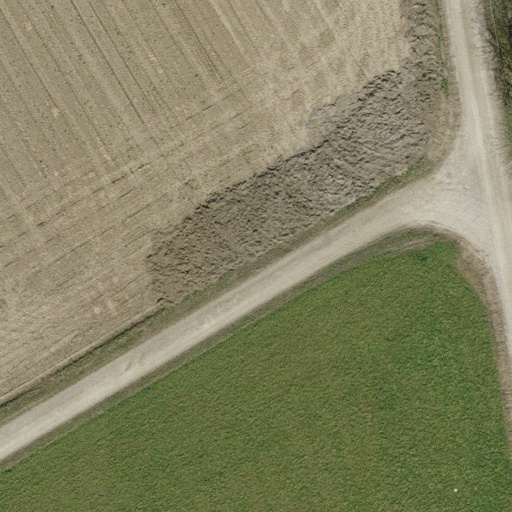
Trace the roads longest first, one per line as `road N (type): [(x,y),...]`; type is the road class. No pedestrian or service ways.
road 1 (track): [(0,442),(392,212),(495,173)]
road 2 (track): [(471,0),(511,261)]
